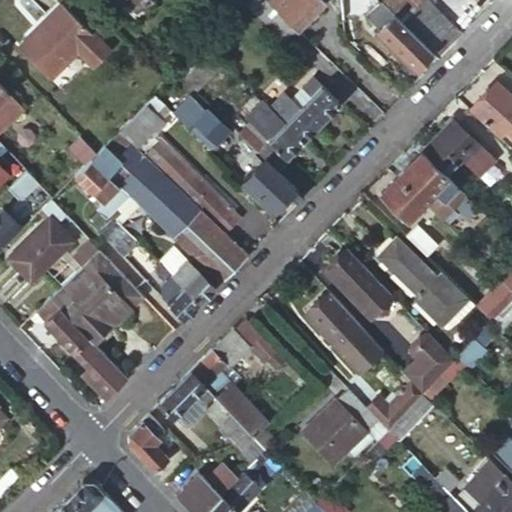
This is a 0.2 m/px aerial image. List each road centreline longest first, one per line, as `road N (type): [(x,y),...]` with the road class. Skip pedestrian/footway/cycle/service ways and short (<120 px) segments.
road 1 (residential): [(511,9),(90,439)]
road 2 (residential): [(90,439),(0,343)]
